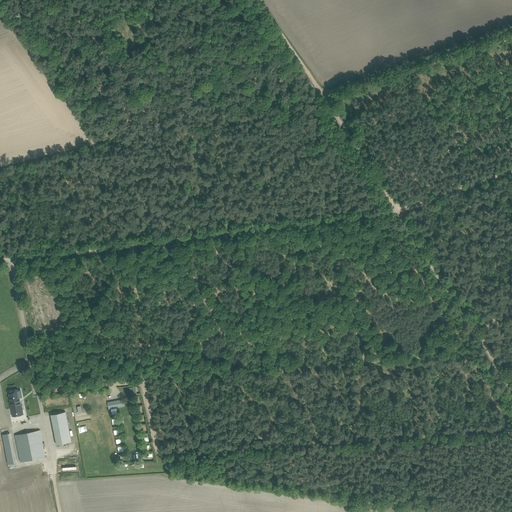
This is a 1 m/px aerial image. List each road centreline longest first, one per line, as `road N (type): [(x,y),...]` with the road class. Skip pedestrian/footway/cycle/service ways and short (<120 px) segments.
road 1 (track): [(511,389),(396,208),(8,260)]
road 2 (track): [(511,428),(163,454),(143,380),(37,390)]
road 3 (track): [(325,101),(396,208),(511,168)]
road 4 (track): [(321,93),(511,27)]
road 5 (unclassified): [(37,390),(11,263)]
road 6 (track): [(60,511),(37,390)]
